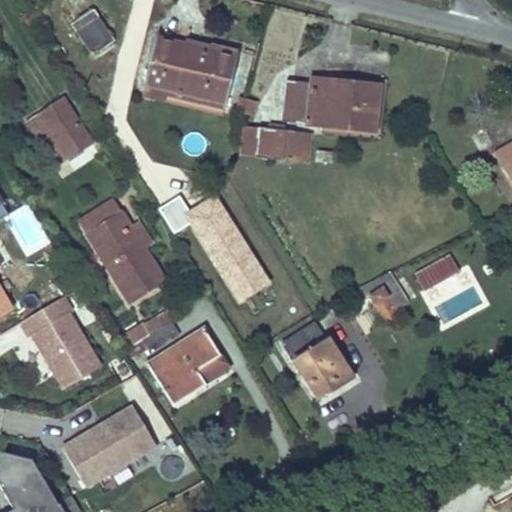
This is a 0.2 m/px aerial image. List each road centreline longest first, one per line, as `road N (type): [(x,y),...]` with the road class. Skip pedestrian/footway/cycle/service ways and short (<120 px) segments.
road 1 (primary): [(334,511),(511,415)]
road 2 (unclassified): [(352,0),(478,30)]
